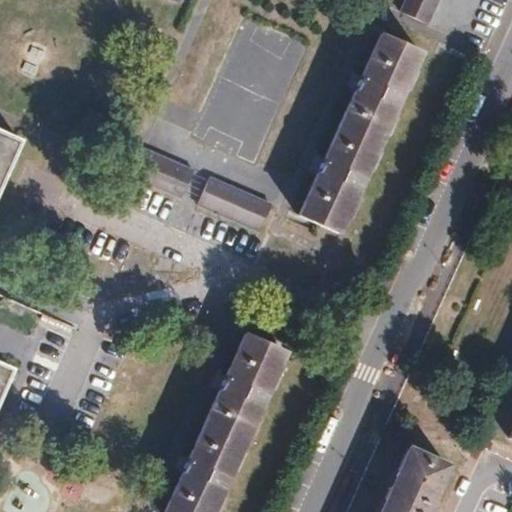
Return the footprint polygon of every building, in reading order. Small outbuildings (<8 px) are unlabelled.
[(403,0),(397,14),(424,26),(436,0),(403,0)] [(356,91),(340,128),(376,143),(416,54),(381,38),(361,81),(356,91)] [(356,91),(361,81),(353,78),(348,88),(356,91)] [(335,234),(376,143),(340,128),(323,165),(318,176),(299,218),(335,234)] [(0,170),(13,141),(0,134),(0,170)] [(145,149),(133,177),(182,199),(194,171),(145,149)] [(318,176),(323,165),(315,161),(310,172),(318,176)] [(272,205),(210,178),(198,206),(259,233),(272,205)] [(220,394),(206,426),(242,442),(282,353),(246,337),(225,382),(220,394)] [(220,394),(225,382),(217,379),(213,391),(220,394)] [(166,511),(210,511),(242,442),(206,426),(187,466),(183,476),(166,511)] [(408,442),(376,511),(421,511),(446,458),(408,442)] [(183,476),(187,466),(179,463),(175,473),(183,476)]
